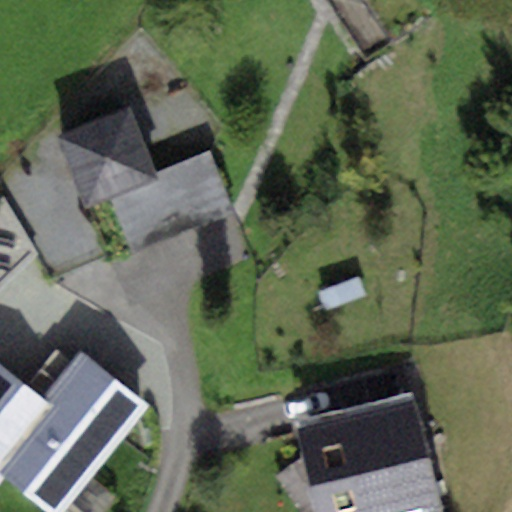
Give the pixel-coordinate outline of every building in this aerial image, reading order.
[(387,41),(360,0),(336,0),(370,52),(387,41)] [(360,0),(387,41),(429,15),(419,0),(360,0)] [(55,136),(84,208),(110,197),(133,254),(235,212),(210,151),(156,172),(129,106),(55,136)] [(0,295),(37,256),(1,196),(0,197),(0,295)] [(0,363),(0,484),(5,478),(47,511),(65,511),(150,405),(81,351),(44,398),(0,363)] [(296,429),(316,511),(439,511),(412,400),(296,429)]
